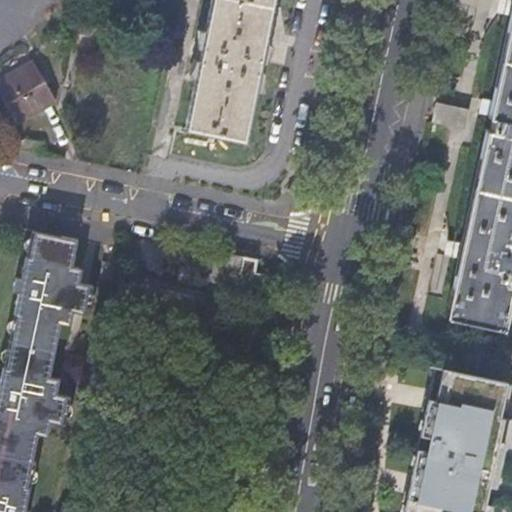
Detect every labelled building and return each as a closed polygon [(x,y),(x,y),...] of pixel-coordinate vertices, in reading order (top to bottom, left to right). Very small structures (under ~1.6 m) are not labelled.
[(212,0),(187,128),(244,139),(256,83),(272,0),(212,0)] [(471,206),(448,313),(503,325),(511,284),(511,14),(497,87),(471,206)] [(34,62),(0,81),(0,94),(16,124),(56,102),(34,62)] [(470,108),(439,101),(435,118),(467,125),(470,108)] [(22,150),(40,154),(42,143),(24,140),(22,150)] [(0,511),(33,511),(34,511),(29,510),(33,488),(30,487),(40,435),(42,436),(47,437),(47,432),(50,432),(52,422),(63,424),(66,410),(69,396),(57,394),(59,385),(57,385),(58,379),(54,378),(51,378),(63,323),(64,323),(69,324),(69,319),(72,319),(75,309),(86,311),(89,296),(92,284),(80,282),(82,273),(79,273),(80,267),(74,266),(79,236),(36,228),(31,255),(28,254),(23,276),(17,275),(14,289),(21,291),(16,311),(20,312),(9,366),(6,365),(1,387),(0,386),(0,511)] [(256,261),(218,253),(212,280),(235,285),(232,299),(257,304),(263,275),(253,273),(256,261)] [(103,260),(99,277),(114,280),(117,264),(103,260)] [(116,299),(211,318),(214,301),(120,282),(116,299)] [(252,331),(213,323),(209,344),(247,352),(252,331)] [(506,383),(435,369),(419,441),(404,511),(483,511),(485,504),(489,486),(498,441),(503,418),(499,417),(500,412),(506,385),(506,383)] [(511,386),(506,385),(500,412),(506,413),(511,386)] [(505,443),(498,441),(489,486),(496,488),(505,443)]
